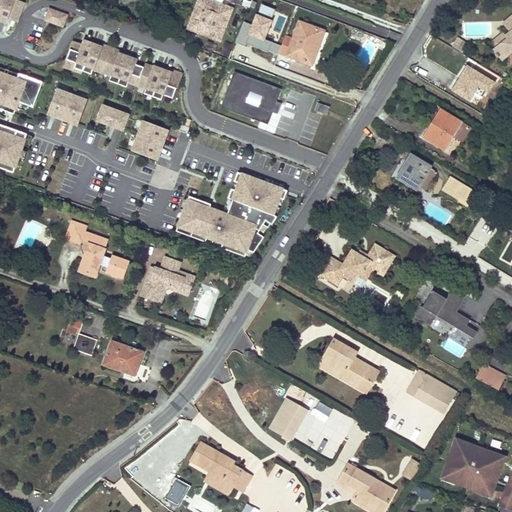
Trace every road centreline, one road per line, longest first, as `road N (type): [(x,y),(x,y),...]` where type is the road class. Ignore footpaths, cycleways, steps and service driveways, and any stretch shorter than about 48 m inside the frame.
road 1 (residential): [(57,511),(198,380),(334,165)]
road 2 (residential): [(334,165),(199,113),(184,55),(101,21)]
road 3 (residential): [(438,0),(334,165)]
road 4 (unknown): [(217,367),(248,425),(344,500)]
road 5 (residential): [(101,21),(41,3),(25,17),(12,51)]
